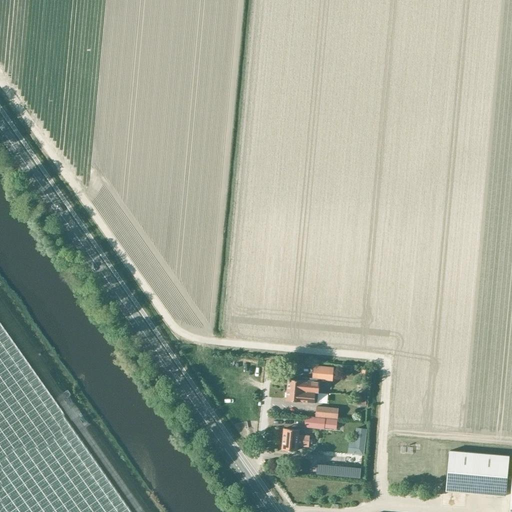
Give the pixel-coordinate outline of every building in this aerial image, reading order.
[(132,511),(0,324),(0,511),(132,511)] [(314,366),(313,378),(320,379),(332,380),(333,368),(314,366)] [(362,377),(363,368),(355,368),(355,376),(362,377)] [(288,390),(319,392),(320,379),(313,378),(304,377),(303,380),(289,379),(288,390)] [(319,392),(288,390),(287,400),(302,402),(304,404),(307,404),(310,402),(318,403),(319,392)] [(358,405),(365,406),(366,398),(358,398),(358,405)] [(315,416),(337,418),(338,408),(316,406),(315,416)] [(324,427),(336,429),(337,420),(304,417),(303,426),(324,428),(324,427)] [(301,428),(299,426),(295,426),(294,427),(293,429),(285,428),(283,449),(299,451),(300,446),(310,447),(311,435),(301,435),(301,430),(300,430),(301,428)] [(349,441),(348,452),(363,454),(365,433),(356,432),(355,442),(349,441)] [(509,456),(449,450),(446,491),(505,496),(509,456)] [(418,475),(420,462),(405,460),(403,473),(418,475)] [(316,473),(360,477),(361,469),(317,464),(316,473)]
